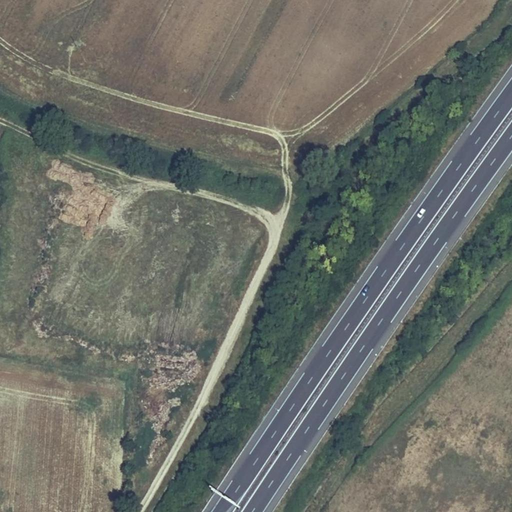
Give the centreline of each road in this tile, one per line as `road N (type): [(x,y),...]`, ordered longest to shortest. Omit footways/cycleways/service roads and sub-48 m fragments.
road 1 (motorway): [(511,93),(222,511)]
road 2 (motorway): [(252,511),(511,135)]
road 3 (track): [(0,92),(66,123),(213,165),(287,173),(274,237)]
road 4 (track): [(0,121),(131,171),(250,204),(269,214),(274,237)]
